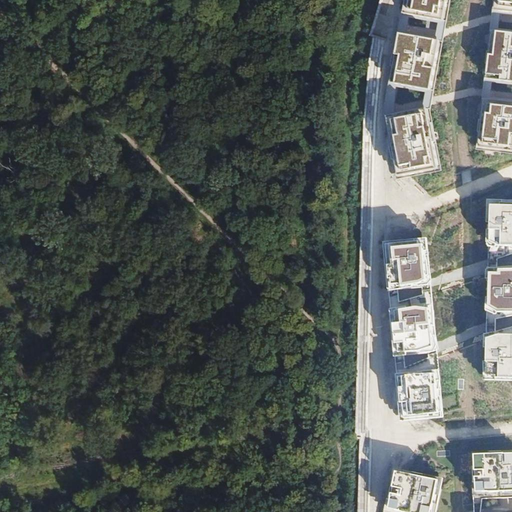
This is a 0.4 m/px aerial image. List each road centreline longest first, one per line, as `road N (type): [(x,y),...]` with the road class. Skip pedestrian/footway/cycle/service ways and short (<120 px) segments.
road 1 (track): [(0,8),(344,329)]
road 2 (unknown): [(368,0),(350,136),(335,443)]
road 3 (unknown): [(335,443),(0,496)]
